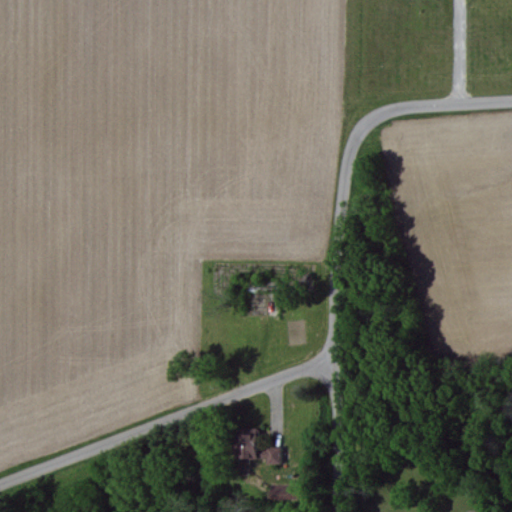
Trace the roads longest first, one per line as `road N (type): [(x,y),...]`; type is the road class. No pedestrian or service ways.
road 1 (residential): [(334,358),(345,173),(357,135),(388,114),(511,101)]
road 2 (residential): [(0,483),(334,358)]
road 3 (residential): [(334,511),(334,358)]
